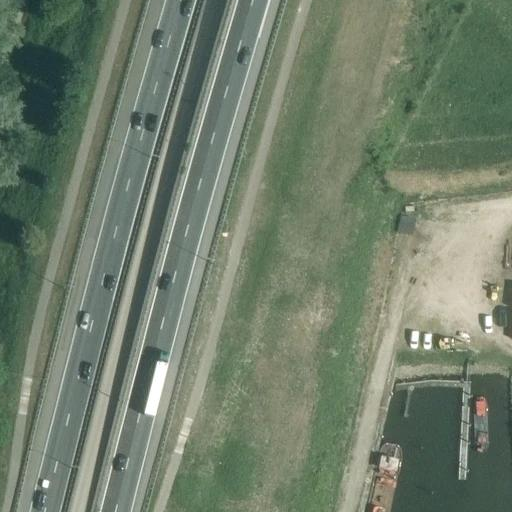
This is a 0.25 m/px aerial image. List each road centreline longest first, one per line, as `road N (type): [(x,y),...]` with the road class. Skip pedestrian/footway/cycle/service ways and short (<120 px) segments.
road 1 (motorway): [(115,511),(252,0)]
road 2 (unclassified): [(79,511),(216,0)]
road 3 (motorway): [(180,0),(45,511)]
